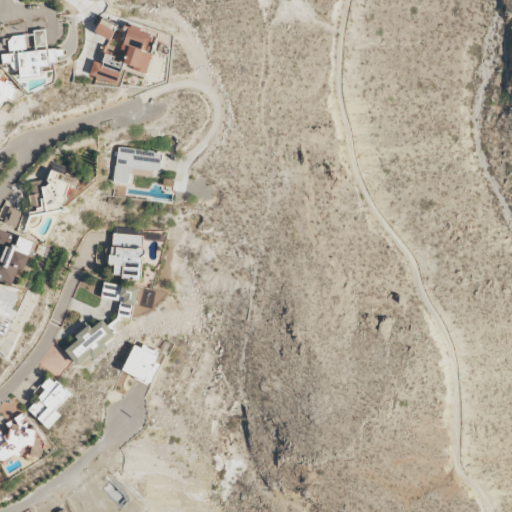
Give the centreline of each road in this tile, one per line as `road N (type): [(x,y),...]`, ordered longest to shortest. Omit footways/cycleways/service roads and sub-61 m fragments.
road 1 (residential): [(0,203),(42,143),(132,104)]
road 2 (residential): [(11,511),(109,445),(131,417)]
road 3 (residential): [(0,396),(45,347),(76,271)]
